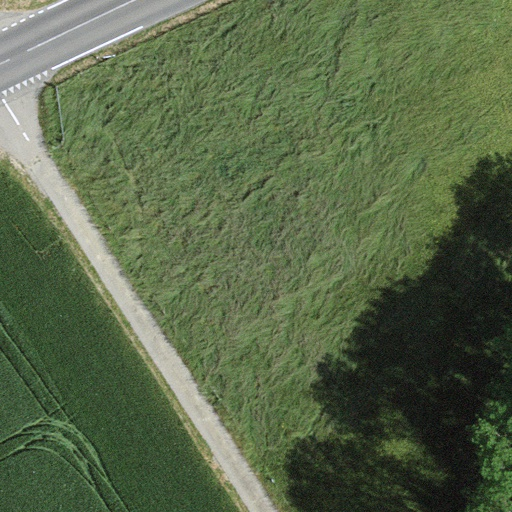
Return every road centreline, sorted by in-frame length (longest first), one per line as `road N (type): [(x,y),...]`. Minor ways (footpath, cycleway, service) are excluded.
road 1 (track): [(245,511),(0,129)]
road 2 (secondary): [(0,61),(135,0)]
